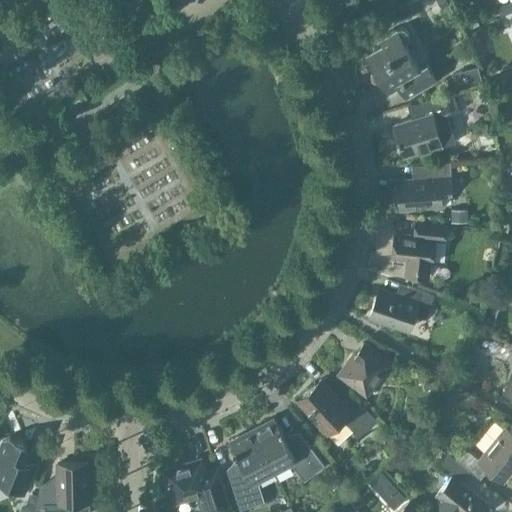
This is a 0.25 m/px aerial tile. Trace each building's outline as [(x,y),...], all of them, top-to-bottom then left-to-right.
[(471,10),(463,13),(468,24),(478,19),(475,11),(471,10)] [(482,27),(470,33),(475,44),(487,38),(482,27)] [(367,54),(389,91),(399,85),(406,96),(437,79),(428,64),(420,69),(405,44),(408,40),(409,36),(408,32),(405,29),(401,28),(397,29),(380,39),(383,44),(367,54)] [(482,80),(478,66),(453,74),(457,87),(482,80)] [(421,152),(442,146),(456,142),(447,114),(459,110),(454,92),(415,104),(419,117),(394,124),(404,156),(421,150),(421,152)] [(506,116),(498,118),(499,127),(511,125),(510,119),(506,120),(506,116)] [(398,180),(401,208),(442,205),(440,185),(452,184),(451,162),(424,164),(426,178),(398,180)] [(468,210),(452,210),(452,222),(468,222),(468,210)] [(395,233),(392,257),(408,259),(406,275),(428,277),(430,261),(433,262),(436,239),(446,240),(448,225),(416,221),(414,235),(395,233)] [(370,315),(410,328),(415,314),(426,318),(434,294),(408,285),(404,296),(380,287),(370,315)] [(363,343),(340,373),(367,393),(390,362),(363,343)] [(298,400),(327,432),(343,419),(359,436),(377,419),(351,395),(342,403),(321,379),(298,400)] [(433,379),(425,381),(426,389),(435,387),(433,379)] [(253,429),(274,470),(288,463),(293,465),(305,481),(325,465),(300,432),(287,439),(282,431),(283,430),(281,426),(280,427),(275,417),(253,429)] [(456,458),(481,479),(489,468),(504,480),(511,470),(511,430),(506,426),(479,458),(465,447),(456,458)] [(274,470),(253,429),(230,441),(235,450),(234,451),(236,455),(237,454),(242,463),(228,470),(240,509),(265,501),(259,482),(260,477),(274,470)] [(3,441),(0,449),(0,479),(12,484),(11,486),(13,491),(24,495),(36,466),(24,460),(28,451),(25,444),(10,438),(3,441)] [(414,438),(411,441),(411,446),(414,448),(418,447),(421,444),(421,441),(418,438),(414,438)] [(434,508),(439,511),(459,511),(460,511),(479,511),(487,503),(461,481),(470,470),(448,452),(438,464),(452,475),(437,493),(442,497),(434,508)] [(226,497),(221,478),(218,468),(206,472),(201,458),(164,471),(175,502),(204,493),(209,511),(225,511),(231,510),(226,497)] [(89,511),(89,503),(88,463),(58,463),(58,475),(59,484),(42,484),(39,494),(36,504),(34,511),(89,511)] [(381,471),(370,481),(394,507),(405,498),(381,471)] [(32,492),(29,502),(36,504),(39,494),(32,492)] [(348,501),(339,508),(341,511),(347,511),(353,508),(348,501)] [(420,511),(410,501),(397,511),(420,511)]
